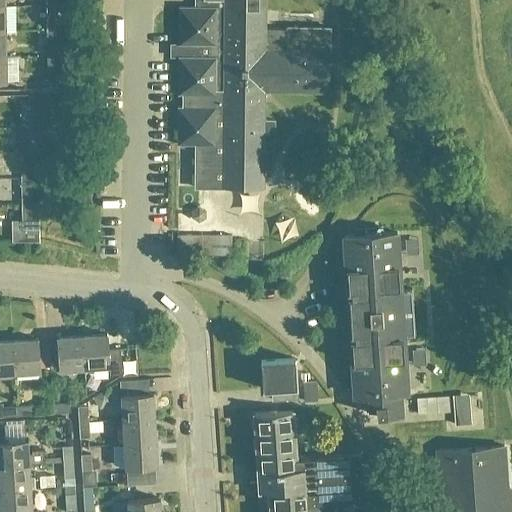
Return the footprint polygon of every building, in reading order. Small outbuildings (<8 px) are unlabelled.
[(195,0),(195,8),(179,8),(178,44),(171,45),(171,51),(171,58),(178,58),(178,96),(184,96),(184,108),(178,108),(178,146),(196,146),(196,189),(264,190),(264,141),(274,141),(274,121),(264,121),(265,93),(328,94),(328,52),(329,27),(286,26),(285,41),(265,41),(265,0),(195,0)] [(47,6),(47,22),(56,22),(56,6),(47,6)] [(47,31),(47,48),(57,48),(56,31),(47,31)] [(57,81),(57,56),(48,56),(48,81),(57,81)] [(30,119),(30,103),(21,103),(21,119),(30,119)] [(30,142),(30,128),(21,128),(21,142),(30,142)] [(30,154),(21,154),(22,169),(30,169),(30,154)] [(22,194),(31,194),(30,179),(22,179),(22,194)] [(22,230),(31,230),(39,230),(39,204),(31,204),(22,204),(22,230)] [(401,394),(407,393),(404,336),(415,335),(412,289),(401,290),(397,233),(375,234),(374,228),(365,229),(366,235),(344,236),(354,396),(369,395),(369,400),(370,408),(376,408),(376,417),(387,416),(402,415),(401,394)] [(177,235),(177,255),(197,255),(232,255),(232,235),(177,235)] [(96,303),(86,306),(92,324),(102,321),(96,303)] [(108,334),(83,335),(85,369),(110,367),(111,376),(123,375),(122,350),(109,351),(108,334)] [(61,370),(85,369),(83,335),(59,337),(61,370)] [(14,340),(17,373),(41,371),(38,339),(14,340)] [(0,373),(17,373),(14,340),(0,341),(0,373)] [(263,389),(273,388),(274,401),(298,399),(296,359),(262,361),(263,389)] [(122,420),(156,418),(155,394),(120,396),(122,420)] [(417,400),(418,415),(450,413),(449,397),(417,400)] [(54,404),(55,414),(71,413),(70,403),(54,404)] [(0,418),(3,418),(19,417),(18,407),(1,408),(1,406),(0,406),(0,418)] [(34,406),(18,407),(19,417),(35,416),(34,406)] [(89,423),(89,406),(78,407),(79,423),(89,423)] [(271,511),(309,511),(309,509),(365,506),(361,456),(296,460),(293,411),(255,414),(259,476),(260,492),(270,491),(271,511)] [(122,420),(124,444),(158,442),(156,418),(122,420)] [(90,439),(89,423),(79,423),(80,439),(90,439)] [(0,443),(0,467),(31,466),(45,465),(44,452),(34,452),(34,455),(30,455),(29,442),(0,443)] [(160,466),(158,442),(124,444),(125,469),(160,466)] [(74,463),(73,446),(63,447),(64,464),(74,463)] [(510,511),(509,490),(507,490),(504,447),(437,451),(441,511),(510,511)] [(95,449),(96,469),(113,468),(113,460),(123,460),(123,448),(95,449)] [(82,471),(91,471),(92,471),(91,455),(81,456),(82,471)] [(75,478),(74,463),(64,464),(65,479),(75,478)] [(31,466),(0,467),(0,491),(32,490),(31,466)] [(33,511),(32,490),(0,491),(0,492),(1,511),(33,511)] [(76,495),(66,496),(67,511),(77,510),(76,495)] [(128,511),(162,511),(162,500),(128,502),(128,511)]
